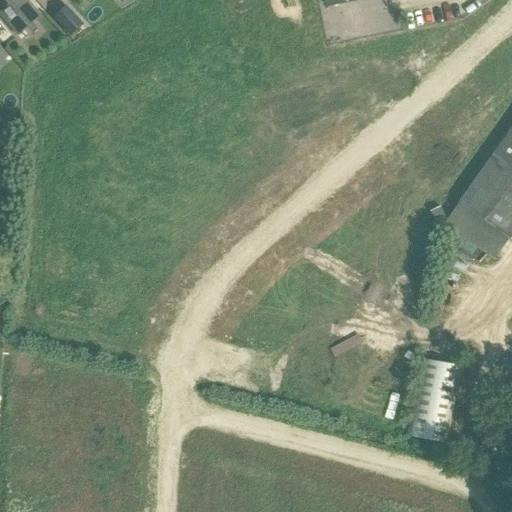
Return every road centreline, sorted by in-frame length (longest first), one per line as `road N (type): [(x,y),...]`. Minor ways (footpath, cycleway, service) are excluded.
road 1 (residential): [(511,14),(217,272),(183,324),(172,408)]
road 2 (residential): [(492,511),(473,487),(172,408)]
